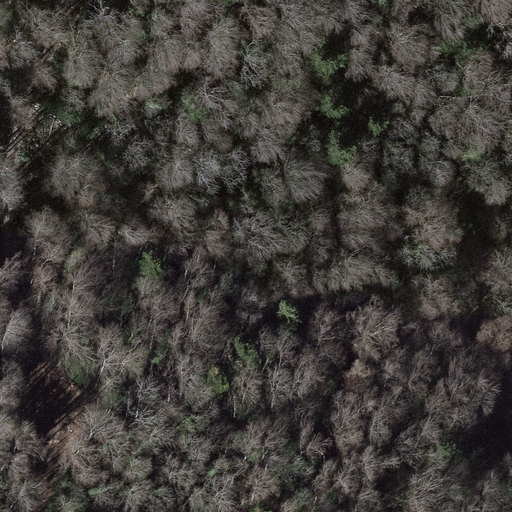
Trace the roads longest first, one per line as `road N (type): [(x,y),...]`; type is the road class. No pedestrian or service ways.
road 1 (track): [(28,511),(43,484),(32,360),(0,251)]
road 2 (track): [(0,193),(59,0)]
